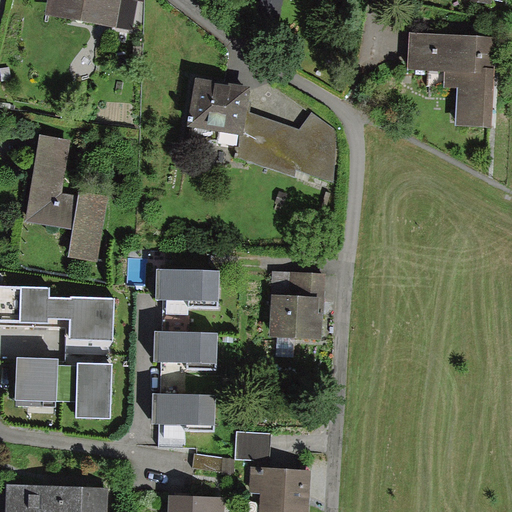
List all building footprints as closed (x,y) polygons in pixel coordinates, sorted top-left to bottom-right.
[(48,0),(45,19),(116,32),(118,22),(138,25),(142,0),(48,0)] [(282,0),(259,0),(258,18),(280,21),(282,0)] [(497,40),(408,36),(406,74),(427,75),(426,88),(445,89),(445,92),(458,92),(456,130),(493,132),(497,40)] [(253,93),(196,83),(188,132),(192,133),(190,140),(219,145),(220,138),(240,141),(244,142),(245,136),(251,104),(253,93)] [(253,104),(251,104),(245,136),(244,142),(240,141),(240,148),(236,147),(235,161),(334,191),(338,132),(312,114),(300,132),(251,115),(253,104)] [(70,144),(40,139),(27,225),(74,232),(70,260),(98,264),(107,199),(79,195),(78,198),(62,196),(70,144)] [(89,165),(82,163),(78,186),(86,187),(89,165)] [(213,304),(221,305),(222,273),(158,272),(157,303),(163,303),(213,304)] [(295,343),(323,345),(327,277),(273,274),(269,342),(277,342),(295,343)] [(51,289),(0,288),(0,328),(51,329),(51,324),(70,324),(70,343),(115,344),(116,300),(72,299),(72,300),(51,300),(51,289)] [(213,304),(163,303),(163,333),(212,334),(213,304)] [(210,366),(218,366),(219,335),(212,334),(163,333),(156,333),(155,364),(162,365),(210,366)] [(295,343),(277,342),(276,359),(294,360),(295,343)] [(60,361),(18,359),(17,401),(58,402),(60,361)] [(210,366),(162,365),(161,395),(209,396),(210,366)] [(113,422),(114,367),(79,366),(77,421),(113,422)] [(210,427),(215,427),(215,396),(209,396),(161,395),(153,395),(153,427),(159,427),(210,427)] [(210,448),(210,427),(159,427),(159,448),(210,448)] [(237,433),(236,461),(271,462),(272,435),(237,433)] [(195,454),(193,470),(230,475),(232,459),(195,454)] [(260,511),(310,511),(313,474),(251,470),(249,496),(261,497),(260,511)] [(108,511),(109,491),(6,488),(5,511),(108,511)] [(168,501),(167,511),(216,511),(217,501),(168,501)] [(224,511),(225,501),(217,501),(216,511),(224,511)]
